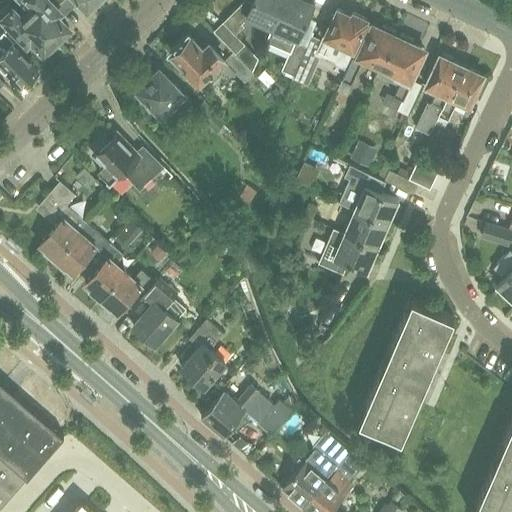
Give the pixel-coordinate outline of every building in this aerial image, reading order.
[(50,0),(17,0),(25,8),(25,7),(56,39),(69,27),(56,14),(60,10),(50,0)] [(78,0),(87,9),(88,8),(91,10),(101,0),(78,0)] [(223,21),(213,30),(228,45),(233,51),(235,53),(245,44),(235,35),(244,26),(241,23),(246,19),(249,16),(272,26),(283,0),(252,0),(252,1),(250,0),(244,0),(236,9),(223,21)] [(283,0),(272,26),(266,41),(289,51),(295,36),(299,38),(314,3),(306,0),(283,0)] [(25,7),(25,8),(19,14),(7,2),(0,9),(0,14),(27,42),(31,38),(43,51),(56,39),(25,7)] [(337,7),(324,35),(337,42),(335,45),(351,53),(366,21),(365,21),(367,18),(353,11),(351,14),(337,7)] [(15,41),(4,30),(7,27),(0,20),(0,45),(5,50),(0,54),(0,63),(21,85),(23,83),(28,83),(37,75),(36,70),(38,68),(13,42),(15,41)] [(356,57),(352,56),(337,90),(346,94),(361,61),(367,63),(368,60),(381,66),(377,73),(378,74),(398,31),(383,24),(381,27),(372,23),(356,57)] [(378,74),(398,84),(393,96),(402,100),(397,109),(407,113),(418,91),(408,87),(408,82),(425,48),(412,42),(414,38),(398,31),(378,74)] [(311,34),(306,46),(300,60),(312,65),(324,40),(311,34)] [(177,49),(172,54),(184,65),(182,67),(198,83),(210,71),(211,72),(218,79),(224,73),(242,92),(258,76),(254,72),(245,82),(234,71),(235,70),(224,59),(225,59),(219,54),(208,42),(203,47),(191,35),(186,40),(182,40),(178,45),(177,49)] [(300,60),(306,46),(294,41),(281,70),(294,75),(300,60)] [(228,45),(219,54),(225,59),(224,59),(235,70),(234,71),(245,82),(254,72),(252,70),(235,53),(233,51),(228,45)] [(438,115),(461,63),(452,59),(453,57),(443,52),(442,54),(440,53),(425,84),(436,89),(430,102),(426,101),(415,126),(429,133),(438,115)] [(469,104),(475,92),(483,73),(461,63),(438,115),(448,120),(458,99),(469,104)] [(184,92),(173,81),(159,67),(147,78),(142,78),(139,82),(138,87),(136,89),(151,104),(151,108),(155,112),(159,112),(161,114),(162,114),(170,123),(182,111),(183,112),(193,102),(184,93),(184,92)] [(223,121),(202,99),(193,109),(213,130),(223,121)] [(138,155),(129,146),(115,132),(95,152),(105,163),(97,171),(109,183),(123,169),(140,186),(162,164),(146,147),(138,155)] [(378,154),(357,144),(351,158),(372,167),(378,154)] [(408,178),(418,182),(430,187),(440,166),(419,156),(408,178)] [(384,179),(349,164),(344,175),(350,177),(340,201),(355,208),(387,222),(398,198),(380,191),(384,179)] [(418,182),(408,178),(389,169),(384,179),(413,193),(418,182)] [(87,221),(78,213),(66,203),(75,192),(59,178),(41,199),(43,200),(63,217),(53,227),(40,242),(47,248),(46,249),(56,257),(87,221)] [(245,186),(238,198),(248,204),(256,191),(257,190),(251,187),(247,184),(245,186)] [(309,202),(304,213),(312,217),(317,205),(309,202)] [(377,245),(387,222),(355,208),(344,231),(377,245)] [(116,217),(115,218),(124,225),(128,220),(132,216),(123,209),(116,217)] [(312,217),(304,213),(298,226),(307,230),(312,217)] [(110,240),(96,228),(87,221),(56,257),(66,265),(73,271),(86,256),(95,246),(100,250),(110,240)] [(511,229),(509,228),(486,221),(482,235),(508,243),(511,229)] [(377,245),(344,231),(333,226),(318,261),(343,272),(348,261),(367,269),(377,245)] [(22,247),(6,233),(2,237),(18,251),(22,247)] [(101,296),(125,270),(116,262),(124,252),(110,240),(100,250),(107,256),(85,281),(92,287),(91,288),(101,296)] [(159,260),(165,253),(158,246),(151,254),(159,260)] [(511,298),(511,249),(510,248),(493,266),(504,276),(497,284),(511,298)] [(180,269),(171,261),(163,271),(172,279),(180,269)] [(147,290),(156,280),(142,268),(134,278),(125,270),(101,296),(111,305),(111,304),(118,310),(131,295),(140,284),(147,290)] [(154,342),(167,327),(177,316),(165,305),(178,290),(161,275),(156,280),(147,290),(145,293),(153,301),(133,324),(154,342)] [(385,357),(427,375),(454,314),(412,296),(385,357)] [(204,386),(217,371),(237,347),(225,336),(227,334),(207,318),(190,337),(199,345),(194,351),(181,366),(204,386)] [(401,436),(427,375),(385,357),(359,418),(401,436)] [(0,379),(0,507),(64,434),(63,433),(63,434),(0,379)] [(201,416),(222,434),(245,407),(245,406),(259,389),(252,383),(236,400),(224,389),(201,416)] [(82,385),(77,391),(91,403),(97,397),(82,385)] [(292,409),(280,399),(272,408),(284,419),(292,409)] [(511,420),(497,454),(511,460),(511,420)] [(338,459),(345,451),(335,443),(328,452),(338,459)] [(296,470),(283,486),(303,503),(325,477),(321,473),(331,462),(315,448),(304,460),(299,455),(290,466),(296,470)] [(327,511),(352,484),(348,480),(364,462),(349,449),(333,467),(336,470),(328,479),(325,477),(303,503),(313,511),(327,511)] [(511,511),(511,460),(497,454),(472,511),(511,511)] [(96,511),(82,500),(70,511),(96,511)] [(394,502),(385,511),(400,511),(403,509),(394,502)]
